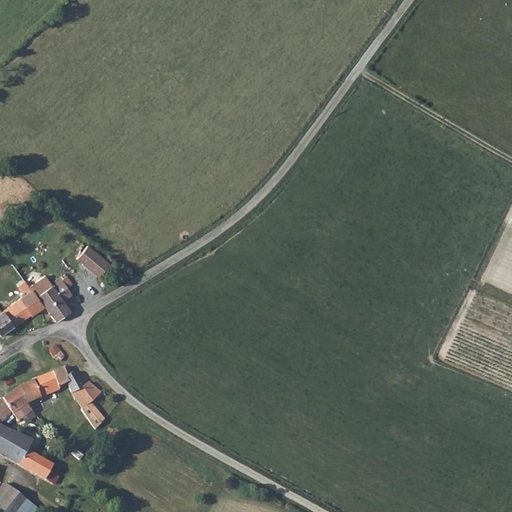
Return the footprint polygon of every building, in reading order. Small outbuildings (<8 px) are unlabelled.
[(89,250),(79,262),(99,279),(109,267),(89,250)] [(17,266),(14,269),(26,286),(30,283),(17,266)] [(47,280),(35,289),(41,297),(56,320),(61,318),(72,310),(65,302),(74,295),(69,290),(74,285),(69,278),(65,282),(63,280),(58,284),(58,286),(55,289),(47,280)] [(0,305),(5,313),(3,314),(15,327),(28,318),(41,309),(43,307),(37,299),(41,297),(35,289),(30,283),(26,286),(22,290),(27,297),(14,307),(8,299),(0,304),(0,305)] [(0,332),(2,336),(15,327),(3,314),(0,311),(0,332)] [(57,348),(52,353),(57,358),(63,353),(57,348)] [(32,380),(17,386),(24,404),(63,387),(61,384),(66,382),(71,394),(81,409),(100,392),(87,382),(83,385),(71,371),(65,376),(63,371),(53,373),(53,371),(32,380)] [(0,401),(0,423),(0,424),(13,410),(20,419),(30,410),(24,404),(17,386),(0,401)] [(88,422),(94,430),(103,420),(96,414),(88,422)] [(0,454),(53,486),(58,477),(55,475),(60,467),(51,461),(49,463),(24,450),(14,444),(18,433),(0,424),(0,423),(0,454)] [(2,483),(0,485),(0,511),(34,511),(37,509),(2,483)]
